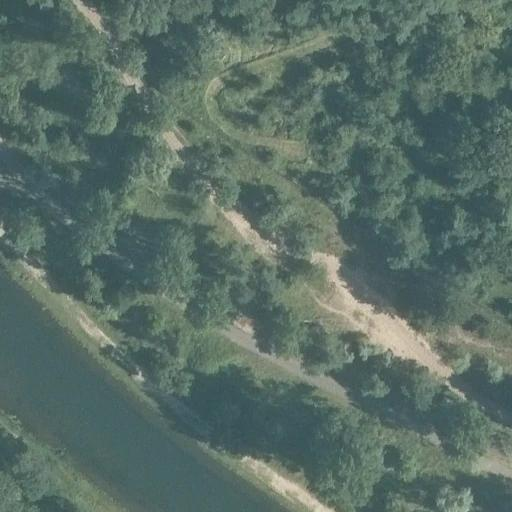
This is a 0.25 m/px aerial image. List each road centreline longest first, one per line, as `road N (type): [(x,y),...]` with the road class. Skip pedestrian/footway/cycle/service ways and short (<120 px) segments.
road 1 (unknown): [(84,0),(223,206),(330,240),(427,362),(511,420)]
road 2 (track): [(511,478),(201,315),(65,220),(0,151)]
